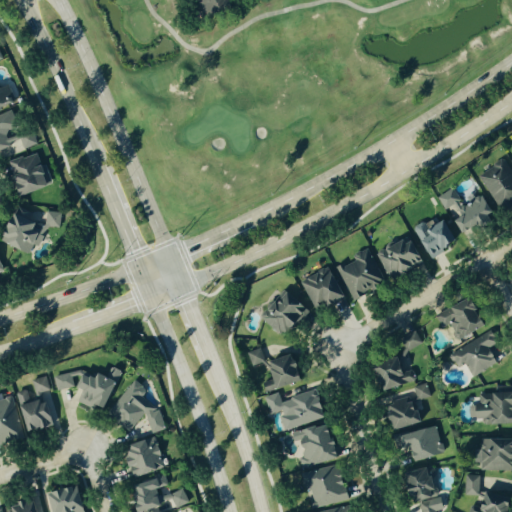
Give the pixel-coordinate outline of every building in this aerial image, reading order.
[(194,0),(200,15),(229,4),(227,0),(194,0)] [(0,105),(11,101),(4,84),(0,85),(0,105)] [(2,164),(14,196),(47,184),(36,152),(2,164)] [(476,176),(500,213),(511,205),(511,175),(502,159),(476,176)] [(434,197),(442,211),(451,205),(457,216),(449,220),(456,234),(489,216),(478,196),(459,206),(450,189),(434,197)] [(59,213),(3,208),(0,237),(0,247),(28,250),(29,246),(40,247),(42,227),(58,228),(59,213)] [(444,253),(441,245),(450,242),(441,218),(412,228),(423,260),(444,253)] [(383,279),(419,267),(409,238),(374,250),(383,279)] [(382,282),(365,248),(349,256),(351,260),(335,268),(350,298),(382,282)] [(315,313),(340,298),(323,268),(297,283),(315,313)] [(279,338),(304,310),(281,289),(256,317),(279,338)] [(445,324),(455,340),(479,324),(462,297),(432,317),(439,328),(445,324)] [(455,369),(462,365),(469,378),(494,364),(486,351),(492,348),(483,334),(447,355),(455,369)] [(246,352),(257,392),(294,382),(287,354),(262,361),(259,349),(246,352)] [(375,391),(413,381),(410,367),(397,371),(394,357),(368,364),(375,391)] [(50,376),(53,391),(69,388),(77,391),(73,402),(100,412),(116,370),(107,367),(103,377),(92,373),(90,377),(75,372),(50,376)] [(21,432),(47,426),(39,393),(47,391),(44,376),(26,381),(28,389),(12,393),(21,432)] [(102,415),(124,433),(127,432),(135,422),(143,420),(145,422),(148,434),(162,430),(157,411),(139,396),(144,390),(131,380),(102,415)] [(416,423),(411,403),(429,398),(425,383),(410,387),(413,396),(379,405),(383,422),(386,421),(389,430),(416,423)] [(282,431),(321,418),(312,390),(278,401),(275,393),(261,398),(266,413),(275,411),(282,431)] [(509,423),(509,407),(511,407),(511,392),(476,394),(477,406),(466,406),(467,419),(481,418),(482,425),(509,423)] [(0,397),(0,443),(20,437),(7,395),(0,397)] [(301,469),(333,458),(321,423),(288,434),(293,448),(294,448),(301,469)] [(407,463),(441,453),(433,425),(390,437),(394,452),(403,449),(407,463)] [(160,468),(152,437),(124,444),(126,450),(119,452),(125,477),(160,468)] [(474,463),(478,463),(478,471),(509,471),(509,439),(474,439),(474,463)] [(300,473),(307,509),(341,502),(334,466),(300,473)] [(461,495),(477,497),(476,507),(466,506),(465,511),(501,511),(503,494),(477,492),(479,476),(463,475),(461,495)] [(180,488),(158,497),(150,478),(124,488),(134,511),(138,510),(138,511),(161,511),(186,502),(180,488)] [(74,511),(68,486),(41,493),(46,511),(74,511)] [(4,511),(35,511),(33,502),(37,501),(36,495),(11,500),(12,506),(4,507),(4,511)]
